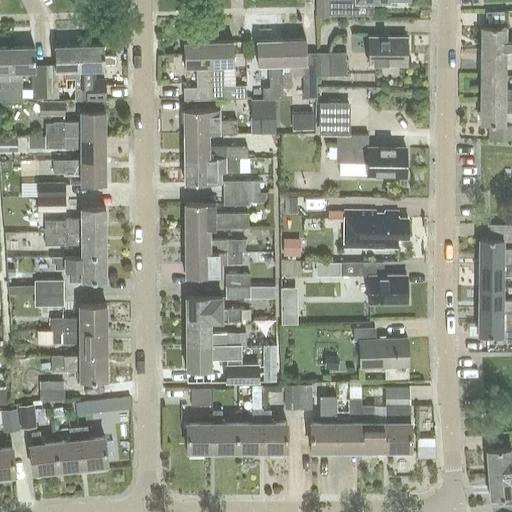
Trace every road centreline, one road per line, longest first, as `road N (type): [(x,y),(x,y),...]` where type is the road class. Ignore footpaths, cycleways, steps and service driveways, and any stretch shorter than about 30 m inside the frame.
road 1 (unclassified): [(456,511),(442,273),(444,0)]
road 2 (residential): [(145,511),(140,0)]
road 3 (residential): [(145,511),(456,511)]
